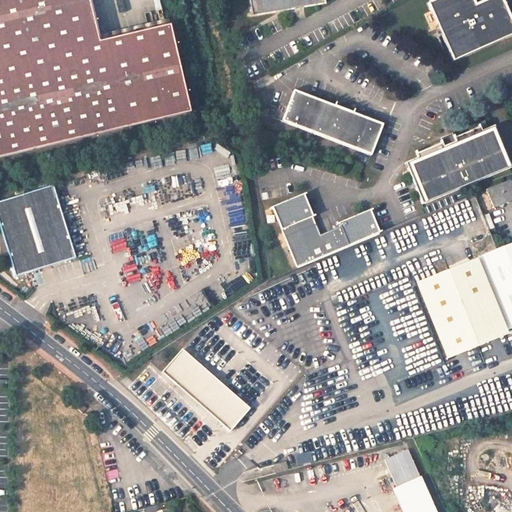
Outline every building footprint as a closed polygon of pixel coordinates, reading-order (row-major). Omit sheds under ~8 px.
[(0,0),(0,155),(189,112),(169,25),(98,40),(88,0),(0,0)] [(246,0),(250,15),(322,2),(321,0),(246,0)] [(511,32),(511,29),(498,0),(482,0),(472,5),(469,0),(431,0),(424,3),(451,61),(511,32)] [(277,98),(272,113),(372,147),(383,115),(293,85),(288,102),(277,98)] [(423,156),(410,161),(428,203),(511,168),(494,126),(483,130),(482,127),(457,137),(459,141),(447,145),(446,142),(421,152),(423,156)] [(446,142),(447,145),(459,141),(457,137),(456,135),(445,140),(446,142)] [(511,185),(510,179),(486,189),(493,208),(498,206),(503,208),(504,203),(511,200),(511,185)] [(0,206),(0,219),(19,281),(79,261),(56,189),(0,206)] [(304,198),(271,213),(291,256),(318,228),(304,198)] [(323,233),(321,229),(293,256),(298,267),(385,231),(381,222),(376,208),(342,222),(343,225),(323,233)] [(476,259),(505,329),(511,326),(511,244),(497,250),(476,259)] [(503,330),(475,260),(450,271),(478,340),(503,330)] [(458,306),(455,297),(448,300),(456,322),(462,319),(456,306),(458,306)] [(472,343),(466,329),(456,334),(461,347),(472,343)] [(246,412),(183,356),(166,375),(229,432),(246,412)] [(324,423),(321,411),(293,418),(296,431),(324,423)] [(393,488),(403,511),(435,511),(409,451),(386,461),(397,487),(393,488)] [(287,469),(285,461),(274,464),(276,472),(287,469)]
